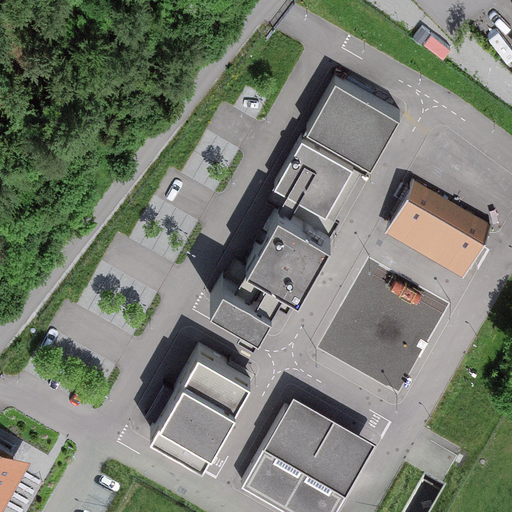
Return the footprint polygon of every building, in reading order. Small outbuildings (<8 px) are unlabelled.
[(334,75),(210,299),(260,326),(283,285),(297,293),(398,111),(334,75)] [(407,176),(380,225),(468,272),(495,223),(407,176)] [(251,373),(198,343),(152,426),(204,456),(251,373)] [(332,511),(375,436),(293,390),(243,480),(300,511),(332,511)] [(0,510),(33,453),(0,433),(0,510)]
